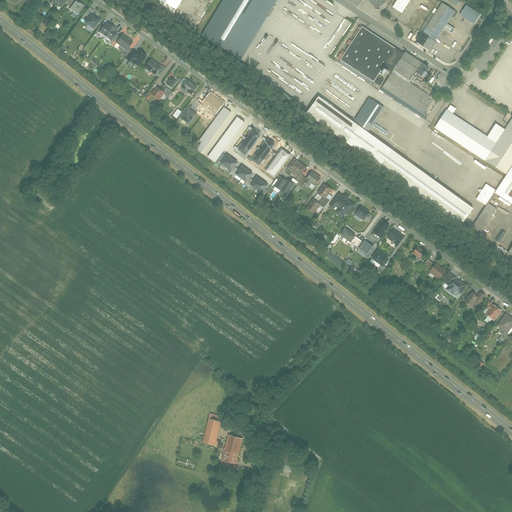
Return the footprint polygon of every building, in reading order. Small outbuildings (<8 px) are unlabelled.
[(81,7),(73,0),(65,10),(73,17),(81,7)] [(182,0),(160,0),(177,10),(182,0)] [(242,59),(276,0),(224,0),(204,37),(242,59)] [(409,1),(407,0),(395,0),(391,7),(401,14),(409,1)] [(442,3),(416,41),(429,50),(455,12),(442,3)] [(460,14),(474,24),(480,16),(466,6),(460,14)] [(92,31),(98,22),(90,17),(93,12),(88,8),(83,16),(86,19),(83,24),(92,31)] [(99,34),(110,42),(117,32),(105,24),(99,34)] [(404,55),(362,28),(339,61),(373,81),(383,69),(391,75),(383,88),(425,115),(434,100),(410,84),(414,78),(422,82),(430,69),(405,53),(404,55)] [(131,42),(121,34),(114,43),(125,51),(131,42)] [(138,68),(146,56),(139,51),(136,55),(131,52),(126,59),(138,68)] [(159,67),(148,59),(142,66),(154,75),(159,67)] [(176,83),(171,79),(166,87),(171,91),(176,83)] [(195,86),(187,80),(181,88),(188,94),(195,86)] [(164,91),(158,87),(153,94),(158,99),(164,91)] [(224,103),(212,94),(208,99),(203,105),(215,114),(224,103)] [(203,105),(208,99),(203,95),(198,102),(202,106),(203,105)] [(472,208),(367,133),(384,109),(374,102),(356,127),(315,97),(304,113),(460,224),(472,208)] [(511,120),(507,129),(497,123),(489,135),(455,113),(458,109),(451,104),(436,127),(508,174),(498,189),(488,182),(478,199),(487,204),(470,230),(480,236),(498,208),(489,202),(496,191),(511,201),(511,120)] [(180,112),(174,107),(169,113),(175,118),(180,112)] [(231,113),(224,107),(199,141),(201,143),(197,149),(201,152),(231,113)] [(196,115),(186,108),(179,117),(189,124),(196,115)] [(245,123),(237,117),(207,157),(215,163),(245,123)] [(261,135),(254,130),(250,135),(257,140),(261,135)] [(257,140),(250,135),(247,140),(253,145),(257,140)] [(253,145),(247,140),(243,145),(249,150),(253,145)] [(274,145),(268,140),(264,145),(271,150),(274,145)] [(249,150),(243,145),(239,150),(246,155),(249,150)] [(271,150),(264,145),(261,150),(267,155),(271,150)] [(267,155),(261,150),(257,156),(263,160),(267,155)] [(289,156),(282,151),(279,156),(285,161),(289,156)] [(233,159),(227,156),(221,164),(227,168),(233,159)] [(263,160),(257,156),(253,161),(260,165),(263,160)] [(285,161),(279,156),(275,161),(281,166),(285,161)] [(238,163),(233,159),(227,168),(232,171),(238,163)] [(306,168),(295,160),(289,168),(299,176),(302,174),(306,168)] [(281,166),(275,161),(271,166),(278,171),(281,166)] [(278,171),(271,166),(267,171),(274,176),(278,171)] [(247,170),(242,167),(236,175),(242,179),(247,170)] [(253,174),(247,170),(242,179),(247,182),(253,174)] [(320,178),(311,172),(303,184),(308,187),(310,184),(314,187),(320,178)] [(286,196),(294,184),(287,180),(286,181),(281,177),(274,187),(286,196)] [(263,182),(257,178),(251,186),(257,190),(263,182)] [(268,185),(263,182),(257,190),(262,193),(268,185)] [(314,197),(307,207),(314,212),(320,204),(324,208),(330,200),(325,197),(331,189),(325,184),(318,193),(323,196),(319,201),(314,197)] [(347,214),(354,203),(340,193),(331,205),(337,210),(335,212),(342,217),(345,212),(347,214)] [(363,221),(370,213),(361,206),(360,208),(357,206),(352,213),(363,221)] [(388,226),(381,221),(373,233),(380,238),(388,226)] [(504,240),(511,228),(506,226),(499,237),(504,240)] [(361,240),(345,228),(339,236),(350,244),(351,242),(356,246),(361,240)] [(397,246),(404,236),(394,229),(387,239),(397,246)] [(368,259),(375,249),(364,242),(358,250),(366,255),(365,257),(368,259)] [(418,251),(413,248),(411,253),(414,254),(412,258),(416,260),(414,262),(419,265),(421,261),(418,260),(420,257),(416,255),(418,251)] [(384,266),(388,261),(377,252),(371,260),(380,266),(376,271),(381,275),(386,268),(384,266)] [(428,260),(423,264),(428,269),(432,265),(428,260)] [(445,272),(435,267),(431,273),(441,279),(445,272)] [(458,296),(465,288),(450,275),(443,283),(448,288),(446,290),(452,295),(454,293),(458,296)] [(472,295),(465,304),(471,309),(475,304),(478,306),(485,298),(480,294),(477,298),(472,295)] [(498,311),(485,301),(482,306),(485,309),(483,312),(492,319),(498,311)] [(511,324),(511,321),(502,313),(493,324),(505,333),(511,324)] [(450,332),(444,339),(449,343),(455,336),(450,332)] [(219,422),(208,419),(201,444),(213,447),(219,422)] [(228,434),(220,469),(232,471),(240,437),(228,434)] [(290,457),(280,454),(279,461),(277,466),(292,470),(295,459),(290,457)]
